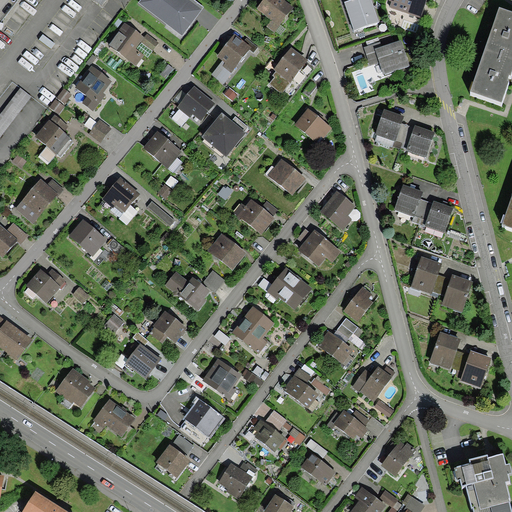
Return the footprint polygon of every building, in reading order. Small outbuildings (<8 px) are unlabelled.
[(91,0),(103,9),(110,0),(91,0)] [(185,0),(143,0),(141,4),(182,34),(200,11),(185,0)] [(285,0),(267,0),(261,9),(275,20),(270,26),(279,32),(297,10),(285,0)] [(347,0),(344,1),(354,30),(379,22),(371,0),(347,0)] [(388,0),(387,5),(418,15),(423,0),(388,0)] [(511,81),(511,18),(499,14),(469,99),(503,109),(511,81)] [(129,28),(107,54),(134,76),(155,50),(129,28)] [(237,31),(219,54),(228,60),(225,65),(233,71),(254,44),(237,31)] [(383,38),(366,44),(372,62),(382,59),(387,72),(413,63),(404,36),(385,42),(383,38)] [(294,45),(276,66),(285,73),(283,77),(291,83),(310,58),(294,45)] [(88,73),(69,96),(82,105),(77,111),(89,121),(112,92),(88,73)] [(197,85),(181,104),(195,116),(197,114),(205,120),(220,103),(197,85)] [(18,90),(0,114),(0,139),(30,98),(18,90)] [(61,113),(65,107),(57,102),(53,107),(61,113)] [(311,105),(297,121),(322,141),(336,125),(311,105)] [(386,113),(379,135),(395,140),(402,118),(386,113)] [(247,132),(251,128),(238,118),(234,122),(247,132)] [(244,138),(222,119),(203,141),(225,161),(244,138)] [(104,144),(113,128),(100,120),(91,136),(104,144)] [(50,124),(31,145),(54,164),(72,143),(50,124)] [(160,129),(146,144),(172,165),(185,150),(160,129)] [(416,129),(409,149),(425,154),(431,135),(416,129)] [(284,157),(270,173),(296,194),(310,177),(284,157)] [(123,176),(105,196),(118,207),(120,205),(128,210),(143,193),(123,176)] [(45,185),(19,212),(35,226),(61,199),(45,185)] [(340,187),(323,208),(346,228),(357,215),(353,212),(360,202),(340,187)] [(405,189),(398,210),(414,215),(421,194),(405,189)] [(245,201),(237,211),(265,233),(279,216),(254,197),(249,204),(245,201)] [(153,203),(148,209),(173,227),(178,220),(153,203)] [(435,205),(429,225),(445,230),(451,210),(435,205)] [(86,218),(72,235),(98,254),(111,237),(86,218)] [(0,221),(0,252),(7,256),(19,240),(24,243),(31,235),(16,223),(10,230),(0,221)] [(312,235),(307,243),(330,261),(337,252),(343,255),(352,243),(324,221),(321,225),(314,221),(306,231),(312,235)] [(228,226),(214,243),(240,264),(254,246),(228,226)] [(295,260),(275,286),(284,294),(287,291),(306,304),(323,282),(295,260)] [(441,266),(423,260),(414,287),(432,293),(441,266)] [(181,266),(169,281),(204,309),(232,276),(218,265),(208,279),(198,271),(194,276),(181,266)] [(43,269),(30,285),(52,302),(65,285),(43,269)] [(471,283),(453,278),(445,306),(462,312),(471,283)] [(363,289),(347,312),(359,320),(375,297),(363,289)] [(261,302),(240,328),(268,350),(277,339),(273,334),(285,320),(261,302)] [(171,305),(158,321),(181,341),(194,325),(171,305)] [(0,312),(0,343),(20,359),(37,338),(0,312)] [(118,332),(126,323),(116,315),(109,323),(118,332)] [(346,321),(337,334),(346,341),(356,328),(346,321)] [(329,334),(321,345),(344,362),(352,351),(329,334)] [(458,341),(441,336),(433,363),(450,369),(458,341)] [(145,341),(130,362),(152,378),(167,357),(145,341)] [(489,359),(472,354),(463,382),(480,387),(489,359)] [(222,368),(213,380),(237,397),(245,386),(241,384),(249,373),(225,356),(218,365),(222,368)] [(309,364),(292,386),(318,406),(330,392),(317,381),(323,375),(309,364)] [(75,367),(57,390),(82,407),(100,386),(75,367)] [(366,372),(355,388),(373,400),(392,373),(386,368),(383,373),(378,369),(373,377),(366,372)] [(205,397),(190,416),(217,435),(232,417),(205,397)] [(113,398),(98,419),(108,428),(113,427),(125,437),(140,418),(113,398)] [(383,400),(377,407),(390,419),(396,412),(383,400)] [(348,409),(337,424),(343,429),(348,424),(365,438),(370,433),(375,437),(383,428),(378,423),(381,418),(365,405),(360,411),(355,407),(352,411),(348,409)] [(284,409),(274,420),(287,430),(297,420),(284,409)] [(270,417),(259,431),(285,451),(296,438),(287,430),(274,420),(270,417)] [(312,441),(308,446),(323,457),(327,452),(312,441)] [(402,442),(384,465),(395,474),(413,451),(402,442)] [(175,444),(161,462),(184,479),(198,461),(175,444)] [(312,457),(304,468),(326,484),(334,474),(312,457)] [(504,457),(456,469),(461,487),(467,485),(473,511),(511,511),(504,484),(511,483),(504,457)] [(240,463),(228,482),(249,496),(262,478),(240,463)] [(362,501),(353,511),(381,511),(386,506),(363,488),(357,496),(362,501)] [(286,494),(273,510),(276,511),(302,511),(305,509),(286,494)] [(59,511),(33,496),(23,511),(59,511)] [(385,511),(397,511),(403,504),(394,498),(390,505),(385,511)]
